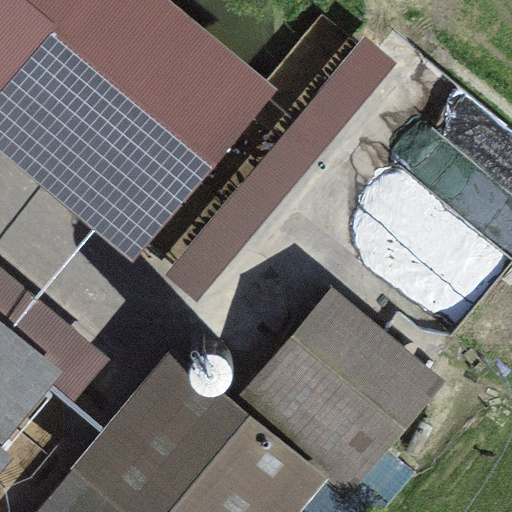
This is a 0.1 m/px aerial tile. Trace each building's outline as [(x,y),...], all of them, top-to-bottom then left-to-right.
[(158,0),(0,0),(0,98),(137,209),(248,73),(158,0)] [(446,395),(332,303),(242,414),(356,506),(446,395)] [(218,381),(229,371),(232,359),(226,347),(215,340),(204,341),(195,346),(190,356),(192,371),(203,380),(218,381)] [(0,424),(38,378),(0,346),(0,424)] [(354,511),(166,357),(38,511),(354,511)]
